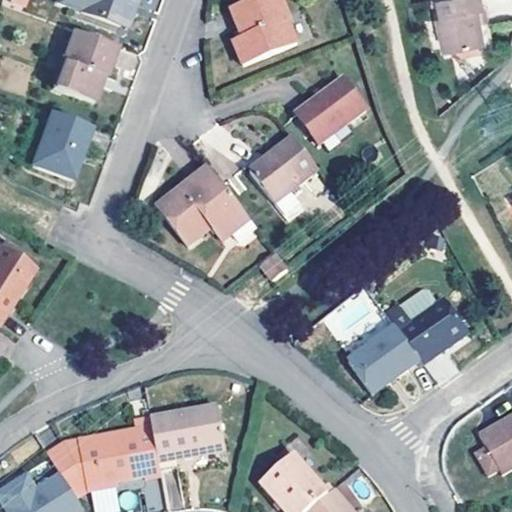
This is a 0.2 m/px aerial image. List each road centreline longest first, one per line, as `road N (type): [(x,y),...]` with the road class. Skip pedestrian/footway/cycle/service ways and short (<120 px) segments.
road 1 (residential): [(181,0),(99,239),(114,260),(198,312),(219,351)]
road 2 (residential): [(219,351),(109,381),(0,438)]
road 3 (residential): [(376,457),(265,360),(219,351)]
road 4 (residential): [(376,457),(511,357)]
